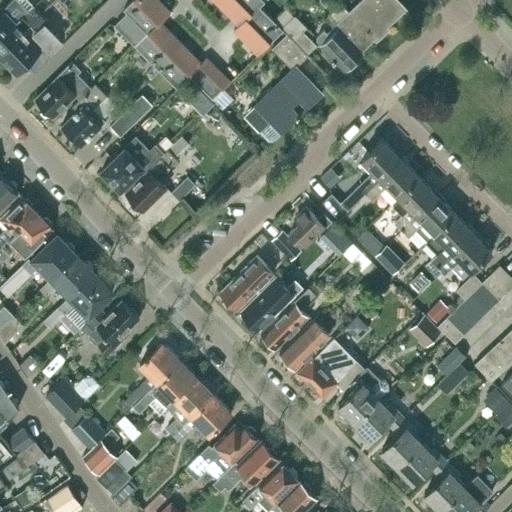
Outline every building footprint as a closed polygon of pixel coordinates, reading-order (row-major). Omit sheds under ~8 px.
[(0,19),(0,54),(41,15),(33,6),(28,11),(16,0),(13,0),(2,12),(5,14),(0,19)] [(127,12),(146,32),(147,33),(160,21),(161,22),(171,11),(170,10),(170,11),(158,0),(132,0),(123,9),(127,12)] [(239,23),(240,24),(259,5),(260,6),(265,1),(264,0),(220,0),(218,2),(239,23)] [(362,7),(353,16),(375,40),(378,42),(390,30),(388,28),(406,11),(408,13),(410,11),(398,0),(363,0),(359,4),(362,7)] [(375,40),(353,16),(341,4),(332,13),(340,22),(327,34),(330,37),(320,46),(346,72),(359,60),(357,58),(375,40)] [(258,53),(259,54),(284,30),(260,6),(259,5),(240,24),(239,23),(234,28),(234,29),(235,29),(259,52),(258,53)] [(308,53),(317,45),(303,31),(307,27),(295,15),(294,16),(287,8),(275,19),(308,53)] [(134,44),(146,32),(127,12),(114,25),(134,44)] [(49,23),(41,15),(0,54),(0,56),(17,73),(41,50),(47,56),(62,41),(46,25),(49,23)] [(156,67),(181,42),(161,22),(160,21),(147,33),(146,32),(134,44),(156,67)] [(299,100),(307,109),(321,95),(295,68),(308,54),(287,32),(272,47),(293,69),(246,115),(269,139),(274,141),(301,115),(293,106),(299,100)] [(156,67),(177,88),(189,76),(188,76),(201,63),(181,42),(156,67)] [(76,95),(79,99),(91,87),(75,71),(79,67),(73,61),(58,76),(59,77),(35,99),(44,108),(43,110),(48,115),(51,115),(53,118),(76,95)] [(224,85),(201,63),(188,76),(189,76),(194,82),(212,99),(225,85),(224,85)] [(194,82),(182,94),(202,114),(214,102),(211,100),(212,99),(194,82)] [(96,83),(79,99),(72,106),(77,111),(62,126),(81,146),(106,121),(95,109),(108,96),(96,83)] [(142,94),(110,125),(120,135),(152,104),(142,94)] [(215,107),(210,115),(218,120),(223,112),(215,107)] [(183,136),(168,150),(175,157),(189,142),(183,136)] [(146,171),(147,170),(163,154),(155,146),(150,152),(135,137),(125,148),(101,171),(121,190),(143,168),(146,171)] [(339,219),(365,194),(401,159),(383,140),(362,160),(373,172),(342,203),(332,193),(323,202),(339,219)] [(168,150),(163,154),(147,170),(148,171),(126,193),(144,211),(167,188),(158,179),(177,159),(175,157),(168,150)] [(419,178),(401,159),(365,194),(372,202),(387,187),(398,197),(391,203),(392,204),(419,178)] [(0,209),(17,193),(14,190),(16,188),(9,181),(7,183),(0,176),(0,175),(0,209)] [(188,175),(172,191),(180,199),(196,183),(188,175)] [(437,196),(419,178),(392,204),(403,216),(394,224),(401,231),(437,196)] [(17,193),(0,209),(0,215),(1,216),(21,197),(17,193)] [(0,233),(0,247),(36,212),(21,196),(21,197),(1,216),(0,217),(0,218),(8,226),(0,233)] [(455,215),(437,196),(401,231),(408,239),(424,224),(434,235),(455,215)] [(300,223),(291,233),(305,247),(325,227),(327,228),(328,228),(333,222),(326,215),(319,221),(307,208),(296,219),(300,223)] [(36,212),(0,247),(0,255),(3,253),(7,257),(8,255),(22,241),(30,250),(52,228),(36,212)] [(432,272),(473,233),(455,215),(426,242),(437,253),(425,264),(432,272)] [(327,228),(317,238),(325,247),(336,236),(328,228),(327,228)] [(376,254),(384,245),(368,229),(360,237),(376,254)] [(283,230),(272,240),(291,260),(302,250),(283,230)] [(473,233),(432,272),(436,276),(440,272),(444,276),(459,261),(470,272),(491,252),(473,233)] [(42,268),(51,277),(75,253),(57,235),(30,261),(30,262),(22,270),(28,276),(36,268),(39,271),(42,268)] [(353,243),(344,252),(361,269),(370,260),(353,243)] [(93,272),(75,253),(51,277),(39,288),(45,294),(54,286),(57,289),(60,286),(69,295),(93,272)] [(392,272),(401,263),(392,254),(383,263),(392,272)] [(258,256),(221,292),(239,310),(274,275),(266,266),(267,265),(258,256)] [(376,264),(362,277),(377,293),(391,279),(376,264)] [(490,274),(507,291),(511,286),(511,278),(499,266),(490,274)] [(111,291),(93,272),(69,295),(57,306),(63,313),(72,304),(75,308),(78,305),(87,314),(111,291)] [(481,283),(483,282),(474,273),(451,294),(460,304),(464,300),(473,292),(481,283)] [(498,300),(507,291),(490,274),(483,282),(481,283),(498,300)] [(294,301),(261,333),(276,349),(309,315),(303,309),(323,289),(315,280),(294,301)] [(473,292),(489,309),(498,300),(481,283),(473,292)] [(241,313),(260,331),(296,295),(289,288),(276,301),(265,290),(241,313)] [(481,317),(489,309),(473,292),(464,300),(481,317)] [(81,326),(87,333),(87,337),(93,343),(97,343),(106,353),(114,346),(116,346),(121,342),(121,339),(123,337),(120,334),(130,325),(132,325),(136,321),(137,319),(138,317),(137,316),(137,314),(132,309),(130,309),(121,300),(105,314),(99,308),(81,326)] [(472,326),(481,317),(464,300),(460,304),(455,309),(472,326)] [(4,304),(0,308),(0,326),(12,315),(14,314),(4,304)] [(446,318),(463,335),(472,326),(455,309),(446,318)] [(442,331),(438,326),(425,314),(410,329),(427,346),(442,331)] [(0,326),(0,337),(3,344),(23,325),(12,315),(0,326)] [(317,315),(279,352),(296,369),(330,336),(321,326),(324,323),(317,315)] [(357,315),(346,326),(354,335),(360,335),(369,327),(357,315)] [(454,344),(463,335),(446,318),(438,326),(442,331),(454,344)] [(499,341),(511,354),(511,338),(507,333),(499,341)] [(117,404),(125,413),(133,405),(179,359),(162,341),(139,364),(150,375),(126,399),(123,397),(117,404)] [(491,348),(508,366),(511,362),(511,354),(499,341),(491,348)] [(446,376),(461,362),(466,356),(457,346),(437,366),(446,376)] [(326,347),(300,373),(322,396),(335,383),(343,391),(365,369),(357,361),(348,370),(326,347)] [(483,356),(499,374),(508,366),(491,348),(483,356)] [(29,354),(18,365),(26,376),(37,365),(29,354)] [(499,374),(483,356),(474,364),(491,382),(499,374)] [(197,377),(179,359),(133,405),(140,412),(156,396),(166,407),(197,377)] [(446,376),(438,384),(447,394),(470,371),(461,362),(446,376)] [(348,416),(355,423),(380,399),(389,389),(388,388),(388,384),(385,381),(381,381),(368,367),(350,385),(355,390),(339,407),(340,408),(340,409),(339,410),(339,411),(339,412),(340,413),(340,414),(341,415),(342,415),(343,417),(345,417),(346,417),(347,417),(348,416)] [(511,374),(502,385),(511,395),(511,374)] [(214,394),(197,377),(166,407),(176,417),(166,427),(173,435),(214,394)] [(0,422),(19,406),(0,379),(0,422)] [(67,416),(84,399),(71,386),(67,390),(59,382),(46,394),(67,416)] [(487,396),(483,399),(495,412),(508,400),(495,386),(486,395),(487,396)] [(214,394),(173,435),(180,442),(198,424),(208,434),(231,412),(214,394)] [(389,408),(380,399),(355,423),(361,429),(360,430),(360,431),(360,432),(360,433),(361,434),(361,435),(362,437),(364,438),(366,438),(368,438),(369,438),(370,439),(387,423),(393,428),(404,417),(392,405),(389,408)] [(511,404),(509,401),(495,415),(506,427),(511,421),(511,404)] [(90,447),(101,437),(107,432),(89,413),(73,428),(90,447)] [(398,467),(423,443),(415,434),(418,431),(404,417),(393,428),(399,435),(382,451),(383,452),(383,453),(383,454),(383,455),(383,456),(383,457),(384,458),(384,459),(385,460),(387,461),(388,461),(389,461),(390,461),(391,461),(392,461),(398,467)] [(209,444),(185,467),(196,479),(207,468),(218,478),(234,462),(233,461),(257,437),(255,435),(256,430),(251,426),(247,427),(244,425),(240,429),(235,424),(212,447),(209,444)] [(17,454),(34,441),(23,427),(8,439),(0,428),(0,466),(14,456),(17,454)] [(101,438),(83,456),(100,473),(118,455),(101,438)] [(43,453),(34,441),(17,454),(14,456),(23,468),(43,453)] [(238,498),(250,487),(278,459),(276,456),(278,451),(274,447),(267,448),(260,441),(237,464),(235,461),(234,462),(218,478),(214,481),(221,489),(225,485),(238,498)] [(431,451),(423,443),(398,467),(404,473),(403,474),(403,475),(403,476),(403,477),(404,478),(404,479),(405,480),(405,481),(406,481),(407,482),(408,482),(409,482),(410,482),(412,482),(413,483),(430,467),(436,474),(448,462),(434,448),(431,451)] [(115,460),(96,477),(106,487),(124,469),(115,460)] [(281,462),(242,501),(249,508),(262,495),(266,492),(275,502),(298,479),(281,462)] [(461,475),(448,462),(436,474),(441,479),(425,495),(426,496),(426,497),(426,498),(426,499),(426,500),(426,501),(426,502),(427,503),(428,504),(430,505),(431,505),(433,505),(434,505),(435,505),(440,511),(465,486),(458,478),(461,475)] [(120,505),(138,487),(129,478),(111,496),(120,505)] [(302,511),(317,498),(299,480),(277,502),(287,511),(302,511)] [(67,483),(47,497),(57,511),(71,511),(83,506),(67,483)] [(465,486),(440,511),(441,511),(471,511),(473,511),(474,511),(483,511),(490,505),(477,493),(474,496),(465,486)] [(34,499),(27,488),(15,495),(23,506),(34,499)] [(182,511),(172,501),(160,511),(182,511)]
